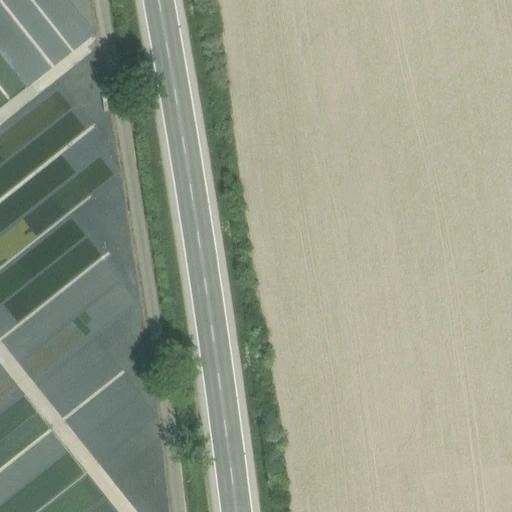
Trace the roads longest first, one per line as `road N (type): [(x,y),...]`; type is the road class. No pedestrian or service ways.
road 1 (track): [(97,0),(153,305),(179,511)]
road 2 (secondary): [(159,0),(235,511)]
